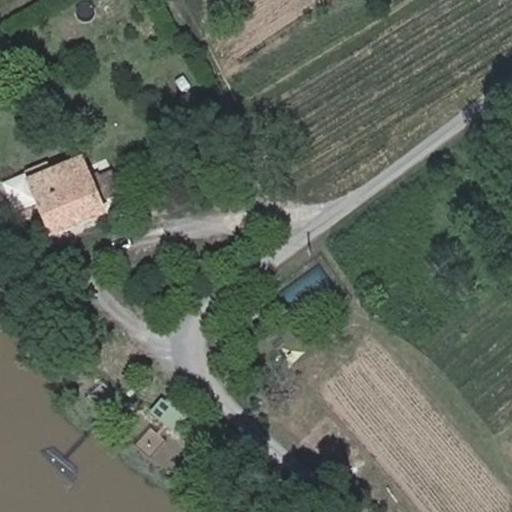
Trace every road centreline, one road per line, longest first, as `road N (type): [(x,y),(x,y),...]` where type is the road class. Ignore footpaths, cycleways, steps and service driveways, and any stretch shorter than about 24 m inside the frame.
road 1 (unclassified): [(511,87),(194,324),(186,339),(199,372),(366,511)]
road 2 (track): [(188,352),(125,321),(105,295),(96,251),(106,237),(272,216),(340,217)]
